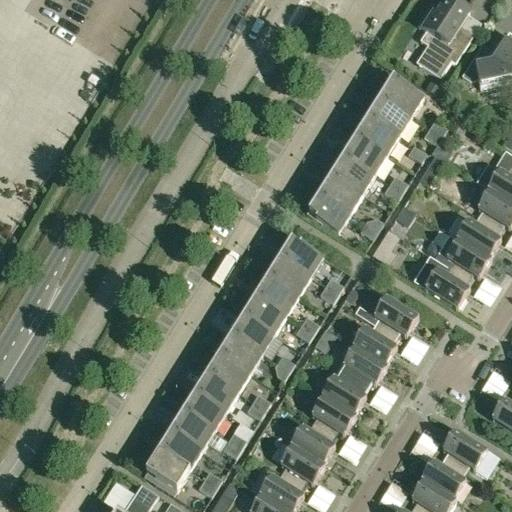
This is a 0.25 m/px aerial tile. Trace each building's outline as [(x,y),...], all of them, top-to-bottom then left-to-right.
[(458,34),(470,16),(466,14),(469,9),(455,1),(452,5),(448,2),(437,19),(429,13),(418,30),(426,36),(420,45),(428,50),(417,67),(440,83),(451,65),(455,68),(470,46),(459,39),(458,34)] [(244,19),(234,35),(240,38),(250,23),(244,19)] [(478,85),(480,94),(511,86),(511,43),(509,42),(505,48),(506,51),(496,53),(484,46),(462,81),(470,86),(478,85)] [(443,89),(433,82),(426,93),(436,99),(443,90),(443,89)] [(382,103),(412,122),(424,102),(394,83),(382,103)] [(400,141),(412,122),(382,103),(369,122),(400,141)] [(388,161),(400,141),(369,122),(357,141),(388,161)] [(435,125),(430,133),(442,141),(448,133),(435,125)] [(430,133),(424,142),(437,150),(439,146),(442,141),(430,133)] [(375,180),(388,161),(357,141),(345,161),(375,180)] [(437,150),(433,156),(447,165),(453,155),(439,146),(437,150)] [(408,159),(422,167),(427,158),(413,150),(408,159)] [(488,194),(489,195),(490,195),(511,208),(511,158),(506,155),(495,173),(491,171),(487,172),(485,174),(479,183),(477,187),(479,189),(488,194)] [(435,160),(419,185),(428,191),(443,166),(435,160)] [(363,200),(375,180),(345,161),(332,180),(363,200)] [(351,219),(363,200),(332,180),(320,200),(351,219)] [(395,181),(390,189),(403,197),(408,189),(395,181)] [(390,189),(384,198),(397,206),(403,197),(390,189)] [(511,231),(511,208),(490,195),(489,195),(478,214),(483,216),(479,222),(500,236),(504,230),(511,234),(511,231)] [(339,239),(351,219),(320,200),(308,219),(339,239)] [(404,210),(396,223),(408,231),(416,218),(404,210)] [(496,242),(500,236),(479,222),(475,228),(469,224),(457,243),(479,257),(490,264),(490,263),(502,245),(496,242)] [(366,226),(365,228),(379,236),(384,228),(378,224),(366,226)] [(365,228),(360,236),(373,244),(379,236),(365,228)] [(389,234),(373,260),(381,265),(389,271),(397,259),(391,256),(400,241),(397,240),(389,234)] [(492,264),(490,263),(490,264),(479,257),(457,243),(450,239),(435,264),(448,272),(469,285),(473,279),(480,284),(492,264)] [(281,263),(311,283),(324,263),(293,243),(281,263)] [(430,260),(414,286),(458,314),(470,294),(465,291),(469,285),(448,272),(435,264),(430,260)] [(299,302),(311,283),(281,263),(269,283),(299,302)] [(287,321),(299,302),(269,283),(256,302),(287,321)] [(330,283),(325,292),(338,300),(344,292),(330,283)] [(325,292),(320,300),(333,308),(338,300),(325,292)] [(356,294),(353,292),(346,304),(352,308),(359,296),(356,294)] [(275,341),(287,321),(256,302),(244,321),(275,341)] [(375,330),(396,343),(400,338),(407,342),(419,322),(386,302),(374,321),(379,324),(375,330)] [(263,360),(275,341),(244,321),(232,341),(263,360)] [(314,339),(315,337),(319,330),(304,321),(299,329),(311,337),(314,339)] [(314,339),(311,337),(299,329),(294,337),(309,347),(314,339)] [(392,349),(396,343),(375,330),(371,336),(365,332),(353,352),(354,353),(355,352),(386,371),(398,352),(392,349)] [(251,379),(263,360),(232,341),(220,360),(251,379)] [(388,372),(386,371),(355,352),(354,353),(343,371),(348,374),(344,380),(365,393),(369,387),(376,391),(388,372)] [(238,399),(251,379),(220,360),(208,379),(238,399)] [(277,369),(290,377),(295,369),(282,361),(277,369)] [(284,386),(290,377),(277,369),(275,372),(277,382),(284,386)] [(226,418),(238,399),(208,379),(196,399),(226,418)] [(361,399),(365,393),(344,380),(340,385),(334,381),(322,401),(323,402),(324,401),(355,421),(355,420),(367,402),(361,399)] [(214,437),(226,418),(196,399),(184,418),(214,437)] [(253,408),(266,416),(271,407),(258,399),(253,408)] [(357,421),(355,420),(355,421),(324,401),(323,402),(312,420),(316,423),(313,429),(334,442),(338,436),(345,441),(357,421)] [(504,403),(492,423),(511,435),(511,406),(511,408),(504,403)] [(260,425),(266,416),(253,408),(247,417),(260,425)] [(202,457),(214,437),(184,418),(172,437),(202,457)] [(330,448),(334,442),(313,429),(309,435),(303,431),(291,450),(292,452),(293,451),(324,470),(324,469),(335,451),(330,448)] [(444,464),(465,477),(469,471),(475,475),(488,456),(455,435),(443,455),(448,458),(444,464)] [(190,476),(202,457),(172,437),(159,456),(190,476)] [(229,446),(241,455),(247,446),(234,438),(229,446)] [(236,463),(241,455),(229,446),(223,455),(236,463)] [(326,471),(324,469),(324,470),(293,451),(292,452),(281,470),(285,473),(282,478),(303,492),(307,486),(314,490),(326,471)] [(177,496),(190,476),(159,456),(148,475),(156,480),(155,482),(177,496)] [(462,483),(465,477),(444,464),(440,470),(434,465),(421,485),(423,486),(424,485),(455,505),(455,504),(466,486),(462,483)] [(204,485),(217,493),(223,485),(210,477),(204,485)] [(299,498),(303,492),(282,478),(278,484),(272,480),(259,500),(261,501),(262,500),(280,511),(297,511),(304,501),(299,498)] [(212,502),(217,493),(204,485),(199,494),(212,502)] [(452,511),(457,505),(455,504),(455,505),(424,485),(423,486),(412,504),(417,507),(413,511),(452,511)] [(152,511),(159,501),(143,490),(128,511),(152,511)] [(223,499),(214,511),(226,511),(231,504),(223,499)] [(280,511),(262,500),(261,501),(254,511),(280,511)]
